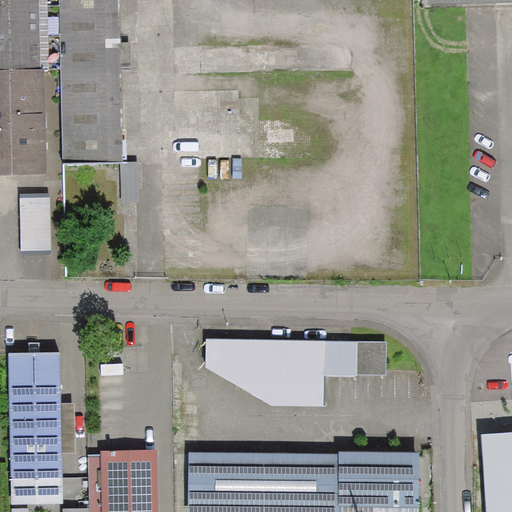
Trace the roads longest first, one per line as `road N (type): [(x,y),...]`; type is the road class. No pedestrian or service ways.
road 1 (residential): [(0,295),(447,303)]
road 2 (residential): [(457,511),(447,303)]
